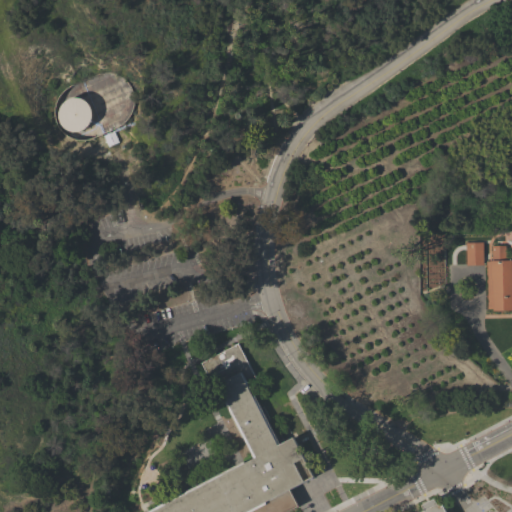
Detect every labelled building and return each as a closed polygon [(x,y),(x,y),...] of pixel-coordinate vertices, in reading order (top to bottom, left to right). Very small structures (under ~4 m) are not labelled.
[(57,116),(57,113),(58,109),(59,106),(61,104),(63,101),(66,100),(69,98),(72,97),(76,97),(79,98),(82,99),(85,101),(87,103),(89,106),(90,109),(91,112),(91,116),(90,119),(89,123),(87,125),(85,128),(82,129),(79,131),(76,131),(72,131),(69,131),(66,130),(63,128),(61,125),(59,123),(58,120),(57,116)] [(465,242),(483,242),(483,265),(466,265),(465,242)] [(487,265),(490,265),(490,260),(492,260),(492,245),(503,245),(503,258),(511,257),(511,310),(505,310),(505,311),(499,311),(499,310),(493,311),(493,308),(488,308),(487,265)] [(244,461),(245,463),(254,458),(218,389),(215,390),(201,363),(238,343),(256,378),(248,383),(280,444),(293,437),(313,477),(290,490),(298,506),(286,511),(148,511),(244,461)] [(446,511),(420,511),(424,510),(421,505),(434,498),(437,504),(441,502),(446,511)]
